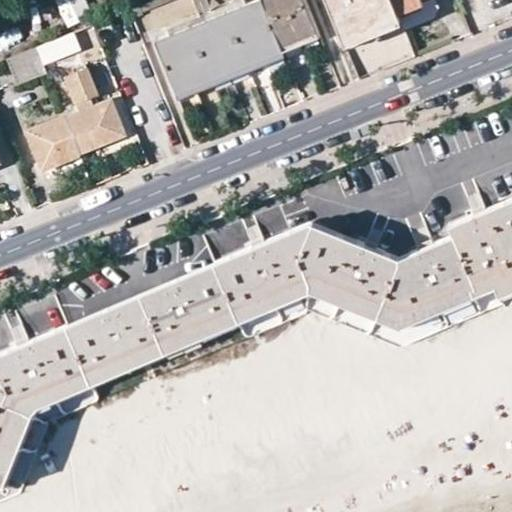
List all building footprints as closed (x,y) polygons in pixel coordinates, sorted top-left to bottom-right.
[(62,0),(65,15),(81,12),(79,0),(62,0)] [(154,0),(136,7),(139,15),(175,0),(154,0)] [(155,40),(176,92),(229,72),(282,51),(280,45),(262,0),(254,0),(245,4),(169,35),(155,40)] [(245,4),(244,0),(235,0),(167,28),(169,35),(245,4)] [(262,0),(280,45),(299,38),(317,31),(304,0),(262,0)] [(327,0),(343,41),(372,29),(400,18),(397,11),(392,0),(327,0)] [(392,0),(397,11),(421,2),(423,1),(422,0),(392,0)] [(402,24),(403,27),(431,15),(437,5),(435,0),(424,0),(423,1),(421,2),(397,11),(400,18),(402,24)] [(372,29),(343,41),(346,47),(402,24),(400,18),(372,29)] [(280,45),(282,51),(319,36),(317,31),(299,38),(280,45)] [(35,47),(41,64),(69,52),(63,36),(35,47)] [(41,64),(35,47),(5,60),(15,84),(44,72),(41,64)] [(176,92),(178,97),(284,55),(282,51),(229,72),(176,92)] [(123,136),(109,100),(92,107),(88,98),(95,94),(82,64),(70,69),(72,74),(63,79),(73,103),(59,109),(62,117),(77,155),(102,145),(123,136)] [(62,117),(24,132),(39,170),(53,164),(77,155),(62,117)] [(456,238),(476,286),(492,278),(497,288),(511,281),(511,201),(487,211),(479,192),(467,197),(474,212),(465,217),(466,220),(451,227),(456,238)] [(216,265),(236,312),(309,281),(297,251),(302,249),(310,226),(274,241),(271,236),(263,239),(257,224),(245,229),(252,244),(243,248),(245,253),(216,265)] [(409,252),(411,256),(398,262),(379,309),(400,317),(476,286),(456,238),(443,243),(441,237),(433,241),(425,225),(411,231),(418,247),(409,252)] [(356,238),(353,243),(310,226),(302,249),(297,251),(309,281),(379,309),(398,262),(382,255),(383,250),(377,247),(382,231),(372,227),(365,242),(356,238)] [(236,312),(216,265),(141,297),(162,344),(236,312)] [(497,288),(492,278),(476,286),(480,296),(497,288)] [(236,312),(241,323),(310,294),(309,281),(236,312)] [(309,281),(310,294),(375,320),(379,309),(309,281)] [(511,281),(497,288),(502,297),(511,292),(511,281)] [(375,320),(398,330),(480,296),(476,286),(400,317),(379,309),(375,320)] [(69,327),(88,375),(162,344),(141,297),(83,322),(69,327)] [(162,344),(166,354),(241,323),(236,312),(162,344)] [(88,375),(69,327),(37,340),(35,336),(27,339),(20,324),(10,328),(17,344),(8,347),(10,352),(0,355),(0,374),(7,390),(3,399),(26,408),(30,400),(88,375)] [(166,354),(162,344),(88,375),(92,385),(166,354)] [(0,473),(26,408),(3,399),(7,390),(0,374),(0,473)] [(36,412),(38,408),(92,385),(88,375),(30,400),(26,408),(36,412)] [(36,412),(26,408),(0,473),(0,480),(7,483),(36,412)]
